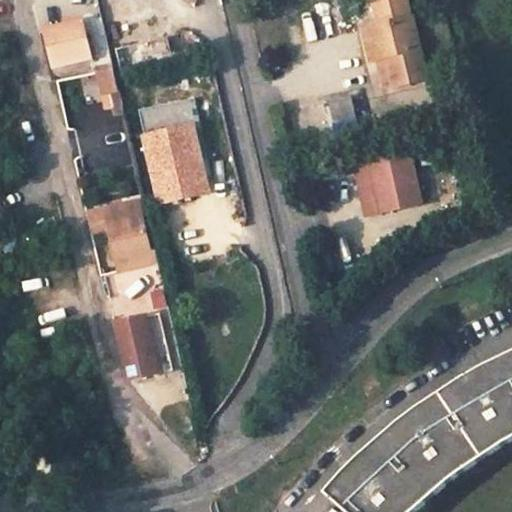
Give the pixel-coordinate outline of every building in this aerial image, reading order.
[(428,79),(407,0),(398,0),(375,6),(380,27),(396,87),(428,79)] [(82,22),(46,30),(54,67),(90,59),(82,22)] [(396,87),(380,27),(364,30),(371,63),(378,61),(385,90),(396,87)] [(182,34),(157,40),(162,64),(187,59),(182,34)] [(114,71),(98,74),(103,97),(118,94),(114,71)] [(353,98),(289,114),(296,141),(360,125),(353,98)] [(451,102),(414,112),(418,127),(455,118),(451,102)] [(201,161),(193,127),(146,138),(163,206),(197,197),(189,164),(201,161)] [(412,155),(371,164),(382,213),(423,204),(412,155)] [(189,164),(197,197),(209,194),(201,161),(189,164)] [(382,213),(371,164),(358,167),(368,216),(382,213)] [(139,200),(103,208),(117,270),(153,262),(139,200)] [(144,315),(113,323),(127,381),(159,373),(158,370),(164,369),(162,360),(156,362),(155,358),(150,339),(144,315)] [(155,358),(168,356),(163,336),(150,339),(155,358)] [(343,478),(326,496),(344,511),(415,511),(453,479),(511,440),(511,439),(511,355),(508,357),(470,377),(416,414),(379,443),(343,478)]
